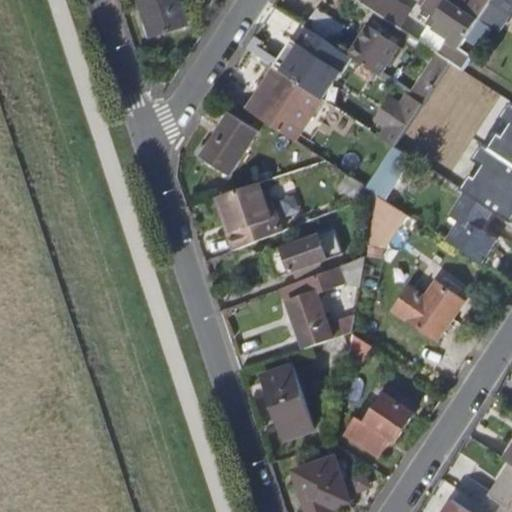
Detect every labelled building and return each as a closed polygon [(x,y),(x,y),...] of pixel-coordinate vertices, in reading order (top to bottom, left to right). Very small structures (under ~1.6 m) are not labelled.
[(140,0),(154,37),(185,26),(179,11),(184,9),(180,0),(140,0)] [(440,0),(428,17),(440,25),(438,28),(452,38),(446,47),(406,21),(412,11),(396,0),(375,0),(371,8),(442,55),(453,62),(465,70),(474,56),(462,48),(480,20),(451,1),(449,0),(440,0)] [(452,0),(451,1),(480,20),(493,0),(452,0)] [(511,0),(493,0),(480,20),(497,31),(509,13),(511,14),(511,0)] [(370,26),(351,55),(354,56),(362,61),(380,73),(382,75),(400,45),(370,26)] [(283,60),(278,67),(285,71),(326,98),(354,56),(351,55),(313,29),(303,44),(296,40),(283,60)] [(260,32),(249,47),(278,67),(283,60),(262,46),(268,37),(260,32)] [(442,55),(414,96),(425,103),(453,62),(442,55)] [(362,61),(354,73),(371,84),(380,73),(362,61)] [(278,67),(251,108),(257,113),(285,71),(278,67)] [(285,71),(257,113),(299,140),(326,98),(285,71)] [(396,114),(391,123),(382,135),(397,145),(425,103),(414,96),(410,93),(396,114)] [(425,103),(397,145),(411,154),(418,144),(426,149),(435,135),(427,130),(438,112),(425,103)] [(387,109),(382,117),(391,123),(396,114),(387,109)] [(233,112),(203,157),(225,171),(231,176),(261,131),(233,112)] [(381,170),(376,177),(390,187),(405,164),(391,155),(385,164),(381,170)] [(511,174),(497,165),(477,198),(511,221),(511,174)] [(222,197),(234,233),(229,235),(235,253),(283,233),(272,204),(267,206),(259,184),(222,197)] [(379,193),(372,235),(383,237),(390,200),(379,193)] [(217,199),(229,235),(234,233),(222,197),(217,199)] [(463,221),(450,241),(483,263),(496,242),(463,221)] [(332,230),(267,255),(275,280),(341,255),(332,230)] [(289,288),(310,350),(327,343),(354,333),(357,318),(331,327),(320,295),(351,284),(363,285),(368,258),(289,288)] [(440,284),(458,296),(462,289),(444,277),(440,284)] [(413,289),(397,312),(440,340),(465,301),(458,296),(440,284),(437,283),(427,298),(413,289)] [(327,343),(331,356),(352,349),(354,335),(354,333),(327,343)] [(352,349),(350,359),(361,366),(373,347),(354,335),(352,349)] [(266,377),(287,440),(317,430),(296,367),(266,377)] [(416,412),(389,394),(369,424),(363,420),(353,436),(382,455),(393,439),(397,441),(416,412)] [(298,473),(310,511),(331,511),(331,510),(350,504),(336,461),(298,473)] [(511,511),(511,463),(492,493),(505,502),(498,511),(511,511)] [(473,511),(454,500),(446,511),(473,511)]
